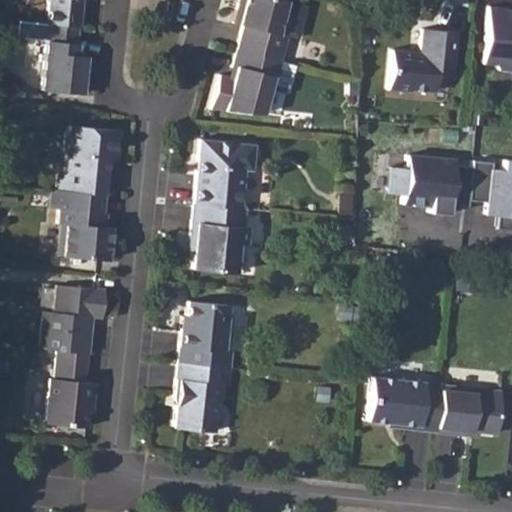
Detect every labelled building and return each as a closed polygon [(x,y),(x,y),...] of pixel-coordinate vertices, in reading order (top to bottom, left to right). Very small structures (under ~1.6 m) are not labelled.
[(46,0),(44,23),(46,23),(77,27),(79,0),(46,0)] [(284,0),(282,0),(236,0),(234,9),(239,10),(235,23),(241,25),(234,49),(277,61),(285,34),(275,31),(284,0)] [(504,9),(488,8),(482,64),(495,66),(499,71),(511,71),(511,18),(504,18),(504,9)] [(77,27),(46,23),(40,89),(80,93),(84,56),(74,55),(77,27)] [(449,77),(454,31),(421,27),(418,54),(410,53),(410,49),(390,48),(386,88),(409,90),(409,88),(431,91),(432,76),(449,77)] [(277,61),(234,49),(229,67),(232,68),(230,78),(226,77),(217,74),(207,108),(258,118),(266,88),(270,90),(277,61)] [(54,132),(46,139),(43,164),(49,172),(56,173),(54,189),(58,189),(101,194),(104,159),(114,160),(117,130),(68,125),(67,130),(64,133),(54,132)] [(251,144),(197,138),(194,162),(197,161),(196,170),(194,170),(190,203),(237,208),(241,169),(248,170),(251,144)] [(465,204),(467,199),(471,164),(453,162),(453,156),(406,150),(405,166),(389,163),(386,191),(402,192),(400,204),(427,206),(428,211),(447,211),(449,202),(465,204)] [(496,226),(511,227),(511,157),(501,157),(500,166),(490,166),(490,161),(471,160),(471,164),(467,199),(484,200),(484,213),(496,215),(496,226)] [(101,194),(58,189),(55,224),(63,224),(60,255),(104,259),(107,227),(98,226),(101,194)] [(237,208),(190,203),(187,239),(190,239),(189,252),(188,268),(230,273),(233,244),(241,244),(243,226),(238,226),(240,208),(237,208)] [(101,289),(55,284),(51,312),(42,311),(38,348),(55,350),(85,353),(88,315),(98,316),(101,289)] [(177,328),(174,362),(226,367),(228,350),(221,350),(226,305),(184,301),(183,316),(181,328),(177,328)] [(55,350),(53,378),(48,378),(43,423),(83,427),(86,401),(90,401),(92,383),(82,381),(85,353),(55,350)] [(226,367),(174,362),(171,396),(173,396),(170,427),(210,431),(213,402),(217,399),(219,384),(224,385),(226,367)] [(438,379),(368,372),(363,420),(392,423),(392,427),(432,431),(437,385),(438,379)] [(497,391),(437,385),(432,431),(467,435),(467,430),(492,433),(497,391)]
